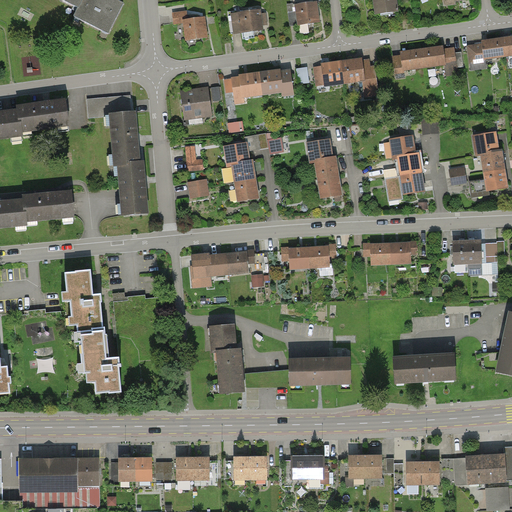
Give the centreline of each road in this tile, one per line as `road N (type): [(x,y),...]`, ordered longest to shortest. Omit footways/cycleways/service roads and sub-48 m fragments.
road 1 (residential): [(511,23),(155,72)]
road 2 (residential): [(172,242),(511,222)]
road 3 (primary): [(190,427),(511,414)]
road 4 (primary): [(0,429),(190,427)]
road 5 (residential): [(172,242),(190,427)]
road 6 (residential): [(0,258),(172,242)]
road 7 (residential): [(155,72),(172,242)]
road 8 (residential): [(155,72),(0,93)]
